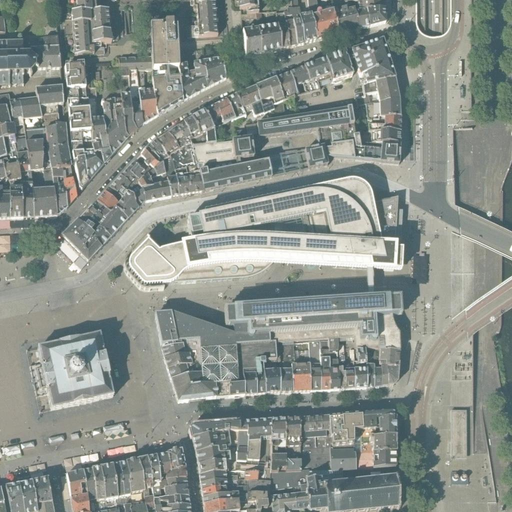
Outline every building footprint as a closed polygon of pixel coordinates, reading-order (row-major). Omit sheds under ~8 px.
[(75,0),(76,13),(71,14),(74,58),(104,56),(104,50),(93,50),(93,46),(111,45),(111,44),(110,23),(109,11),(99,12),(99,8),(96,8),(95,0),(192,0),(193,2),(190,2),(190,6),(190,7),(193,7),(193,11),(196,11),(197,17),(197,23),(194,23),(195,28),(197,28),(198,39),(217,38),(215,4),(212,5),(211,0),(75,0)] [(237,0),(238,3),(239,3),(240,11),(246,10),(247,16),(250,15),(256,15),(258,15),(258,9),(260,9),(260,4),(257,4),(257,0),(237,0)] [(322,42),(338,37),(333,11),(332,7),(321,10),(322,12),(318,13),(316,0),(306,0),(307,11),(308,11),(308,13),(309,13),(316,43),(322,42)] [(365,13),(385,12),(385,1),(357,3),(358,12),(355,13),(365,13)] [(309,13),(308,13),(300,14),(301,16),(299,16),(298,10),(297,10),(296,3),(291,3),(291,10),(287,11),(287,14),(284,15),(285,18),(292,16),(293,20),(301,19),(304,46),(316,43),(309,13)] [(338,37),(369,29),(365,13),(355,13),(354,11),(346,12),(346,9),(340,11),(340,14),(337,15),(337,10),(333,11),(338,37)] [(365,13),(369,29),(385,25),(385,12),(365,13)] [(256,15),(256,21),(257,31),(264,29),(261,15),(258,15),(256,15)] [(289,50),(285,18),(284,15),(276,15),(277,27),(281,52),(289,50)] [(296,48),(293,20),(292,16),(285,18),(289,50),(296,48)] [(296,48),(304,46),(301,19),(293,20),(296,48)] [(183,104),(178,67),(178,52),(177,52),(174,36),(175,36),(174,29),(173,29),(172,24),(164,24),(164,29),(161,29),(161,27),(152,27),(151,38),(152,38),(152,53),(151,53),(151,59),(152,72),(152,83),(153,89),(153,93),(157,118),(169,112),(183,104)] [(277,27),(264,29),(257,31),(259,46),(261,57),(281,52),(277,27)] [(261,57),(259,46),(257,31),(242,33),(243,48),(245,62),(261,57)] [(38,70),(38,71),(61,71),(58,39),(43,40),(38,40),(38,46),(22,47),(22,55),(28,55),(29,53),(31,53),(31,54),(30,56),(34,61),(37,60),(38,61),(35,63),(36,69),(38,70)] [(35,70),(38,71),(38,70),(36,69),(35,63),(38,61),(37,60),(34,61),(30,56),(31,54),(31,53),(29,53),(28,55),(22,55),(22,47),(22,45),(23,44),(22,42),(21,44),(14,44),(14,42),(12,42),(12,44),(7,44),(7,42),(5,42),(5,44),(0,44),(0,88),(7,88),(9,90),(10,89),(10,87),(15,87),(15,88),(16,88),(16,87),(22,87),(23,88),(24,87),(23,86),(23,76),(29,76),(30,78),(32,78),(31,75),(35,70)] [(375,86),(394,81),(382,43),(351,53),(360,79),(363,78),(366,87),(375,86)] [(325,62),(331,76),(332,80),(331,81),(332,85),(352,79),(344,55),(325,62)] [(144,72),(152,72),(151,59),(118,60),(119,71),(119,80),(128,80),(128,71),(135,71),(135,72),(144,72)] [(204,63),(208,90),(226,81),(223,69),(221,60),(204,63)] [(303,69),(310,83),(313,93),(319,91),(317,85),(331,81),(332,80),(331,76),(325,62),(303,69)] [(199,94),(208,90),(204,63),(194,65),(195,74),(187,75),(186,66),(178,67),(183,104),(199,95),(199,94)] [(66,91),(85,89),(84,70),(83,70),(82,67),(64,69),(66,91)] [(313,93),(310,83),(303,69),(290,75),(295,89),(303,86),(306,95),(313,93)] [(136,132),(143,126),(139,108),(138,94),(135,72),(135,71),(128,71),(128,80),(129,90),(133,125),(136,132)] [(143,126),(157,118),(153,93),(145,93),(144,72),(135,72),(138,94),(139,108),(143,126)] [(298,97),(295,89),(290,75),(276,81),(282,96),(283,100),(281,101),(282,104),(290,100),(298,97)] [(129,90),(128,80),(119,80),(120,90),(121,101),(124,125),(128,140),(136,132),(133,125),(129,90)] [(283,100),(282,96),(276,81),(256,89),(261,103),(262,110),(271,106),(272,107),(282,104),(281,101),(283,100)] [(379,105),(398,102),(394,81),(375,86),(366,87),(362,87),(364,99),(356,100),(357,108),(365,106),(370,106),(369,97),(377,96),(379,105)] [(55,127),(59,127),(57,107),(63,107),(62,89),(62,88),(49,89),(35,90),(36,100),(37,100),(41,120),(43,130),(45,130),(55,129),(55,127)] [(67,101),(86,100),(85,89),(66,91),(67,101)] [(236,97),(245,115),(252,112),(254,119),(263,115),(263,116),(269,114),(271,118),(283,114),(282,104),(272,107),(271,106),(262,110),(261,103),(256,89),(236,97)] [(20,127),(24,126),(23,121),(20,102),(10,103),(9,97),(0,98),(0,109),(6,108),(10,107),(12,121),(12,125),(14,125),(14,128),(20,127)] [(246,118),(245,115),(236,97),(232,99),(226,102),(236,121),(239,120),(246,118)] [(68,112),(89,110),(88,99),(86,100),(67,101),(68,112)] [(20,102),(23,121),(33,120),(41,120),(37,100),(36,100),(28,101),(20,102)] [(111,157),(128,140),(124,125),(121,101),(102,103),(104,120),(103,121),(109,154),(111,157)] [(204,114),(213,131),(218,128),(215,122),(220,119),(224,126),(236,121),(226,102),(204,114)] [(379,119),(399,119),(398,102),(379,105),(370,106),(365,106),(366,115),(367,122),(374,122),(379,122),(379,119)] [(0,109),(0,128),(10,126),(6,108),(0,109)] [(69,123),(90,121),(89,110),(68,112),(69,123)] [(312,116),(274,122),(256,125),(258,140),(261,139),(261,140),(261,139),(268,138),(268,140),(269,139),(269,138),(275,137),(275,139),(276,138),(276,137),(279,137),(280,138),(281,138),(280,137),(287,136),(287,137),(288,137),(288,136),(294,135),(294,136),(295,136),(295,135),(302,134),(302,135),(303,135),(303,134),(309,133),(309,134),(310,134),(310,133),(315,132),(323,131),(327,160),(359,163),(356,145),(361,145),(359,137),(355,137),(353,123),(351,110),(312,116)] [(207,145),(208,145),(216,145),(215,131),(213,131),(204,114),(191,121),(200,138),(192,141),(190,142),(192,147),(207,145)] [(371,133),(400,135),(400,119),(399,119),(379,119),(379,122),(374,122),(374,127),(367,127),(368,133),(371,133)] [(91,133),(90,122),(90,121),(69,123),(70,134),(91,133)] [(107,163),(111,157),(109,154),(103,121),(90,122),(91,133),(92,144),(92,153),(93,156),(97,156),(100,155),(103,167),(107,163)] [(192,141),(200,138),(191,121),(183,125),(192,141)] [(0,139),(2,139),(15,137),(16,137),(14,128),(14,125),(12,125),(10,126),(0,128),(0,139)] [(190,142),(192,141),(183,125),(177,129),(182,140),(182,141),(184,148),(185,147),(192,145),(190,142)] [(46,139),(66,137),(65,126),(59,127),(55,127),(55,129),(45,130),(46,139)] [(176,146),(182,141),(182,140),(177,129),(172,132),(168,135),(176,146)] [(55,211),(52,171),(51,171),(49,161),(47,151),(46,139),(45,130),(43,130),(24,131),(26,145),(26,149),(28,159),(29,174),(31,174),(36,173),(43,172),(45,191),(42,191),(40,192),(32,192),(31,192),(34,221),(43,220),(44,220),(57,219),(55,211)] [(326,160),(327,160),(323,131),(315,132),(317,150),(309,151),(304,152),(308,172),(327,168),(326,160)] [(70,146),(92,144),(91,133),(70,134),(70,146)] [(400,135),(371,133),(371,146),(375,146),(383,146),(399,146),(400,135)] [(180,151),(184,148),(182,141),(176,146),(168,135),(155,143),(168,160),(168,159),(180,151)] [(23,222),(20,190),(14,190),(14,184),(20,182),(20,175),(18,166),(16,151),(15,137),(2,139),(7,161),(1,162),(1,163),(6,180),(9,185),(10,187),(9,191),(9,195),(9,222),(23,222)] [(47,151),(67,149),(66,137),(46,139),(47,151)] [(234,161),(253,159),(251,141),(232,143),(234,161)] [(163,163),(168,160),(155,143),(148,150),(160,164),(163,163)] [(211,192),(238,186),(258,182),(271,179),(266,157),(253,159),(234,161),(232,143),(223,144),(208,147),(208,145),(207,145),(192,147),(191,147),(197,167),(198,174),(207,172),(211,192)] [(82,154),(92,153),(92,144),(70,146),(72,155),(82,154)] [(202,195),(202,194),(200,178),(198,174),(197,167),(191,147),(192,147),(192,145),(185,147),(184,148),(186,158),(187,169),(189,180),(193,196),(202,195)] [(356,145),(359,163),(384,166),(398,167),(399,156),(399,147),(398,147),(398,146),(399,146),(383,146),(375,146),(371,146),(367,146),(361,145),(356,145)] [(185,197),(193,196),(189,180),(187,169),(186,158),(184,148),(180,151),(168,159),(174,168),(176,177),(182,176),(183,181),(185,197)] [(23,222),(34,221),(31,192),(29,174),(28,159),(26,149),(16,151),(18,166),(20,175),(27,174),(28,186),(20,186),(21,190),(20,190),(23,222)] [(49,161),(69,159),(67,149),(47,151),(49,161)] [(146,177),(160,164),(148,150),(147,150),(147,151),(144,154),(142,156),(141,156),(141,157),(134,164),(146,177)] [(304,173),(308,172),(304,152),(288,154),(266,157),(271,179),(292,175),(304,173)] [(96,176),(103,167),(99,156),(97,156),(93,156),(92,153),(82,154),(88,186),(96,176)] [(86,188),(88,186),(82,154),(72,155),(79,191),(81,193),(86,188)] [(49,161),(51,171),(52,171),(62,170),(71,169),(69,159),(49,161)] [(171,199),(179,198),(176,179),(176,177),(174,168),(168,159),(168,160),(163,163),(163,165),(166,176),(167,180),(168,185),(167,185),(171,199)] [(0,222),(9,222),(9,195),(9,191),(10,187),(9,185),(6,180),(1,163),(0,163),(0,222)] [(171,199),(167,185),(153,188),(150,181),(166,176),(163,165),(163,163),(160,164),(146,177),(139,183),(136,186),(141,193),(145,204),(171,199)] [(139,183),(146,177),(134,164),(127,171),(139,183)] [(57,219),(67,210),(63,185),(58,186),(57,180),(63,179),(62,170),(52,171),(55,211),(57,219)] [(63,185),(67,210),(77,199),(73,182),(66,183),(65,173),(63,173),(62,170),(63,179),(63,185)] [(136,186),(139,183),(127,171),(121,178),(133,189),(136,186)] [(203,194),(211,192),(207,172),(198,174),(200,178),(202,194),(203,194)] [(185,197),(183,181),(182,176),(176,177),(176,179),(179,198),(185,197)] [(109,190),(123,202),(133,189),(121,178),(109,190)] [(251,348),(275,346),(275,344),(353,339),(354,349),(399,351),(398,336),(395,336),(392,332),(390,327),(389,323),(389,318),(400,317),(399,299),(387,300),(372,301),(371,272),(400,273),(400,269),(401,253),(394,252),(397,200),(368,206),(367,202),(370,201),(370,197),(368,194),(365,189),(362,187),(357,185),(354,184),(348,183),(312,191),(305,193),(291,196),(263,203),(204,214),(204,218),(187,221),(188,230),(187,231),(189,238),(190,238),(191,243),(192,243),(192,244),(202,242),(203,245),(192,246),(179,249),(158,254),(156,253),(158,251),(159,251),(159,250),(146,238),(126,260),(124,264),(124,269),(124,271),(125,273),(126,276),(134,285),(142,292),(149,292),(157,292),(163,292),(163,291),(163,287),(167,287),(170,286),(183,285),(248,280),(252,280),(256,279),(261,276),(273,266),(280,266),(302,268),(327,269),(365,271),(367,301),(224,312),(225,329),(233,329),(234,337),(219,332),(218,328),(215,324),(212,321),(208,319),(204,318),(198,318),(181,319),(170,315),(154,316),(161,348),(164,347),(164,350),(161,350),(161,351),(197,345),(198,352),(208,351),(221,350),(235,350),(251,348)] [(138,211),(136,209),(132,200),(141,193),(136,186),(133,189),(123,202),(118,207),(115,211),(127,222),(128,223),(128,222),(128,221),(130,219),(131,219),(132,218),(131,218),(134,216),(135,215),(137,212),(137,213),(138,212),(138,211)] [(118,207),(123,202),(109,190),(104,195),(118,207)] [(138,211),(145,204),(141,193),(132,200),(136,209),(138,211)] [(115,211),(118,207),(104,195),(96,204),(108,215),(110,217),(115,211)] [(103,221),(108,215),(96,204),(91,209),(103,221)] [(91,241),(101,231),(97,227),(103,221),(91,209),(86,215),(69,231),(63,238),(64,239),(62,241),(74,252),(79,258),(80,258),(85,252),(83,250),(91,241)] [(101,231),(110,241),(127,222),(115,211),(110,217),(108,215),(103,221),(97,227),(101,231)] [(101,250),(110,241),(101,231),(91,241),(101,250)] [(101,250),(91,241),(83,250),(85,252),(80,258),(82,260),(87,265),(101,250)] [(41,366),(30,368),(36,398),(47,396),(51,412),(72,407),(78,406),(78,407),(86,405),(91,403),(112,399),(110,386),(108,378),(108,377),(107,371),(106,364),(105,364),(104,358),(99,337),(78,341),(72,342),(64,343),(64,344),(58,345),(37,350),(41,366)] [(338,393),(338,364),(337,355),(337,351),(337,342),(327,342),(327,343),(319,343),(318,343),(319,359),(328,359),(329,393),(338,393)] [(318,343),(309,343),(309,352),(309,365),(310,394),(320,394),(319,359),(318,343)] [(280,395),(292,395),(291,366),(291,363),(294,363),(294,352),(293,344),(278,346),(278,351),(279,363),(278,363),(280,395)] [(164,361),(199,356),(198,352),(197,345),(161,351),(164,361)] [(266,396),(280,395),(278,363),(279,363),(278,351),(278,346),(275,346),(251,348),(252,354),(266,352),(267,364),(267,369),(262,370),(262,373),(263,373),(266,396)] [(243,385),(242,375),(241,365),(252,364),(252,354),(251,348),(235,350),(237,385),(243,385)] [(354,391),(366,390),(366,361),(365,351),(356,351),(357,363),(353,363),(354,391)] [(384,369),(387,369),(398,369),(398,368),(399,353),(387,353),(365,351),(366,361),(374,364),(380,364),(385,364),(384,369)] [(241,365),(242,375),(243,385),(245,398),(256,397),(257,397),(254,369),(262,370),(267,369),(267,364),(266,352),(252,354),(252,364),(241,365)] [(167,372),(200,366),(199,356),(164,361),(167,372)] [(320,394),(329,393),(328,359),(319,359),(320,394)] [(366,390),(373,390),(373,366),(380,367),(380,364),(374,364),(366,361),(366,390)] [(344,392),(354,391),(353,363),(343,364),(344,392)] [(292,395),(310,394),(309,365),(291,366),(292,395)] [(202,377),(200,369),(200,366),(167,372),(170,383),(202,377)] [(257,397),(266,396),(263,373),(262,373),(262,370),(254,369),(257,397)] [(397,384),(397,379),(398,369),(387,369),(387,378),(387,388),(389,388),(392,388),(397,384)] [(179,405),(189,404),(199,402),(216,400),(214,387),(207,388),(205,388),(203,388),(202,377),(170,383),(171,384),(173,389),(172,389),(177,404),(178,405),(179,405)] [(237,385),(227,386),(228,399),(245,398),(243,385),(237,385)] [(216,400),(228,399),(227,386),(214,387),(216,400)] [(466,412),(450,412),(450,460),(451,461),(465,461),(466,460),(466,412)] [(361,416),(363,426),(372,425),(379,424),(378,422),(395,420),(395,418),(391,414),(378,415),(361,416)] [(347,417),(328,419),(329,450),(330,452),(353,451),(353,434),(353,432),(363,431),(363,426),(361,416),(347,417)] [(309,474),(319,473),(317,419),(307,420),(309,474)] [(321,451),(329,450),(328,419),(317,419),(319,473),(329,473),(331,473),(330,456),(322,456),(321,451)] [(300,474),(309,474),(307,420),(299,421),(300,474)] [(379,424),(372,425),(372,430),(373,439),(395,438),(395,420),(378,422),(379,424)] [(290,475),(300,474),(299,421),(284,422),(285,449),(286,457),(285,457),(285,471),(285,475),(290,475)] [(285,471),(285,457),(277,457),(277,449),(285,449),(284,422),(270,423),(271,465),(270,476),(277,475),(285,475),(285,471)] [(245,463),(271,465),(270,423),(251,424),(238,425),(239,432),(247,433),(247,438),(247,451),(245,463)] [(228,432),(239,432),(238,425),(237,425),(215,427),(200,428),(193,429),(189,433),(190,434),(191,439),(192,441),(195,440),(203,439),(219,435),(228,434),(228,432)] [(372,425),(363,426),(363,431),(353,432),(353,434),(353,451),(354,455),(360,454),(395,454),(395,438),(373,439),(372,430),(372,425)] [(214,456),(230,455),(230,448),(228,435),(238,435),(236,455),(237,455),(236,464),(245,463),(247,451),(247,438),(247,433),(239,432),(228,432),(228,434),(219,435),(203,439),(195,440),(192,441),(195,453),(195,454),(213,451),(214,456)] [(224,465),(236,464),(237,455),(236,455),(230,455),(214,456),(213,451),(195,454),(197,466),(224,465)] [(330,456),(331,473),(356,472),(372,471),(395,470),(395,454),(360,454),(354,455),(353,451),(330,452),(330,456)] [(170,474),(184,471),(181,456),(177,454),(166,456),(170,474)] [(170,476),(170,474),(166,456),(155,458),(158,483),(166,482),(166,478),(168,478),(168,476),(170,476)] [(159,491),(158,483),(155,458),(154,459),(147,460),(153,502),(161,501),(159,491)] [(154,511),(154,508),(153,502),(147,460),(137,462),(143,494),(144,499),(145,511),(154,511)] [(145,511),(144,499),(143,494),(137,462),(126,464),(131,511),(145,511)] [(199,477),(225,475),(229,475),(241,474),(255,474),(254,483),(270,483),(270,476),(271,465),(245,463),(236,464),(232,464),(224,465),(197,466),(199,477)] [(131,511),(126,464),(119,466),(125,511),(131,511)] [(125,511),(119,466),(112,467),(118,511),(125,511)] [(118,511),(112,467),(101,469),(105,503),(106,511),(118,511)] [(101,469),(96,470),(92,471),(97,504),(105,503),(101,469)] [(92,471),(83,473),(86,498),(88,508),(88,511),(97,511),(97,504),(92,471)] [(166,482),(185,481),(184,471),(170,474),(170,476),(168,476),(168,478),(166,478),(166,482)] [(70,501),(86,498),(83,473),(66,477),(70,501)] [(293,497),(293,511),(302,511),(306,511),(382,511),(390,511),(389,511),(391,511),(392,511),(396,511),(398,511),(399,511),(399,510),(400,510),(399,507),(398,501),(399,501),(399,498),(397,498),(397,491),(398,491),(398,488),(397,488),(396,482),(397,482),(397,479),(396,479),(395,479),(395,478),(330,484),(329,473),(319,473),(309,474),(300,474),(290,475),(285,475),(277,475),(270,476),(270,483),(269,494),(292,490),(293,497)] [(199,477),(200,485),(234,483),(246,482),(254,483),(255,474),(241,474),(229,475),(225,475),(199,477)] [(35,507),(52,504),(48,483),(45,482),(45,481),(44,481),(31,484),(35,507)] [(159,491),(186,488),(185,481),(166,482),(158,483),(159,491)] [(201,500),(237,497),(247,497),(247,489),(246,482),(234,483),(200,485),(200,493),(201,500)] [(36,511),(35,507),(31,484),(19,487),(24,511),(36,511)] [(24,511),(19,487),(6,489),(10,511),(24,511)] [(166,499),(188,499),(186,488),(159,491),(161,501),(166,499)] [(237,504),(238,504),(266,503),(266,496),(247,497),(237,497),(201,500),(202,508),(238,505),(237,504)] [(275,499),(271,499),(271,511),(293,511),(293,497),(275,499)] [(88,511),(88,508),(86,498),(70,501),(71,511),(88,511)] [(154,508),(189,508),(188,499),(166,499),(161,501),(153,502),(154,508)] [(258,511),(258,510),(266,509),(266,503),(237,504),(238,505),(238,511),(258,511)]
